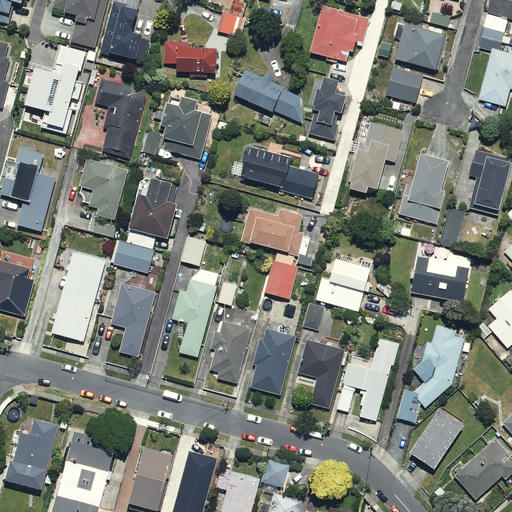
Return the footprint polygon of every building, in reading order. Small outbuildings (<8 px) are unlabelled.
[(0,0),(0,20),(7,22),(12,2),(22,5),(23,0),(0,0)] [(101,0),(51,0),(49,8),(67,12),(66,17),(78,20),(76,25),(72,24),(68,41),(91,46),(101,0)] [(511,0),(487,0),(476,41),(497,47),(505,19),(511,20),(511,0)] [(368,16),(318,3),(305,51),(344,61),(347,50),(353,52),(355,46),(360,47),(368,16)] [(239,16),(220,12),(216,30),(235,35),(239,16)] [(443,30),(393,19),(390,37),(398,38),(394,58),(436,67),(443,30)] [(188,41),(161,39),(160,63),(167,64),(166,72),(211,75),(213,46),(188,45),(188,41)] [(390,45),(377,42),(375,54),(387,57),(390,45)] [(51,71),(30,66),(21,103),(40,107),(35,127),(63,133),(69,108),(76,110),(83,80),(77,79),(79,72),(81,72),(87,50),(58,43),(51,71)] [(511,52),(489,47),(476,99),(504,105),(509,85),(511,85),(511,52)] [(420,72),(388,65),(381,96),(391,98),(389,106),(398,108),(399,101),(414,104),(420,72)] [(281,87),(237,67),(227,90),(297,123),(308,100),(281,87)] [(131,85),(99,76),(91,103),(104,106),(99,126),(104,127),(98,148),(126,156),(143,92),(130,89),(131,85)] [(163,103),(156,109),(153,122),(159,123),(156,131),(142,127),(136,149),(165,156),(166,150),(200,159),(212,115),(195,110),(198,100),(177,94),(174,106),(163,103)] [(342,116),(321,109),(312,140),(332,146),(342,116)] [(360,151),(350,149),(342,187),(362,191),(364,184),(373,187),(380,158),(393,160),(400,126),(367,119),(360,151)] [(262,147),(242,143),(236,177),(276,185),(275,190),(313,198),(319,169),(288,163),(291,152),(278,149),(280,142),(264,139),(262,147)] [(466,177),(471,178),(465,202),(494,210),(507,156),(473,148),(466,177)] [(0,190),(0,193),(4,194),(3,198),(18,202),(13,222),(44,229),(48,211),(45,210),(53,177),(38,174),(42,156),(14,149),(7,181),(2,180),(0,190)] [(445,160),(415,151),(406,183),(402,182),(393,213),(431,224),(441,190),(436,189),(445,160)] [(124,166),(85,157),(79,185),(91,188),(88,202),(93,203),(91,215),(111,220),(124,166)] [(176,186),(146,178),(141,196),(131,194),(122,228),(163,238),(176,186)] [(246,202),(235,240),(270,249),(260,290),(287,297),(296,264),(292,263),(294,254),(298,255),(305,230),(298,228),(303,211),(281,205),(279,211),(246,202)] [(463,210),(445,206),(436,241),(455,246),(463,210)] [(205,241),(183,235),(177,258),(199,265),(205,241)] [(153,250),(114,240),(109,263),(147,273),(153,250)] [(511,242),(501,253),(511,264),(511,242)] [(101,259),(54,248),(50,267),(63,270),(48,333),(81,340),(101,259)] [(459,302),(465,260),(454,258),(455,253),(443,251),(442,259),(410,255),(404,293),(459,302)] [(365,264),(329,256),(324,279),(318,278),(314,299),(357,307),(365,264)] [(0,309),(22,315),(31,277),(25,276),(27,268),(0,261),(0,309)] [(236,283),(221,279),(215,303),(229,307),(236,283)] [(213,285),(185,280),(183,288),(176,287),(170,320),(177,321),(174,334),(179,335),(176,351),(197,354),(213,285)] [(150,291),(118,283),(108,322),(123,326),(117,348),(135,353),(150,291)] [(511,291),(510,289),(487,309),(494,317),(487,324),(505,344),(511,337),(511,291)] [(322,308),(308,304),(301,327),(316,331),(322,308)] [(254,330),(225,319),(220,332),(214,329),(208,345),(216,348),(209,365),(216,368),(213,376),(233,384),(254,330)] [(259,324),(250,363),(254,364),(248,389),(277,396),(293,332),(259,324)] [(369,357),(346,350),(331,409),(347,413),(353,388),(360,390),(354,415),(379,421),(400,343),(374,336),(369,357)] [(303,339),(295,371),(313,375),(305,404),(327,410),(343,349),(303,339)] [(460,422),(435,404),(402,450),(427,468),(460,422)] [(485,427),(511,457),(511,455),(511,408),(509,405),(485,427)] [(42,490),(59,426),(34,419),(30,435),(21,433),(14,462),(10,461),(5,480),(42,490)] [(100,437),(73,431),(52,511),(113,511),(99,508),(113,453),(97,449),(100,437)] [(436,476),(457,503),(503,467),(482,440),(436,476)] [(154,511),(168,452),(136,444),(122,505),(153,511),(154,511)] [(203,511),(218,458),(189,451),(172,511),(203,511)] [(290,465),(268,459),(262,482),(284,488),(290,465)] [(251,511),(260,478),(221,468),(216,487),(226,490),(220,511),(251,511)] [(300,511),(304,501),(274,493),(268,511),(300,511)]
